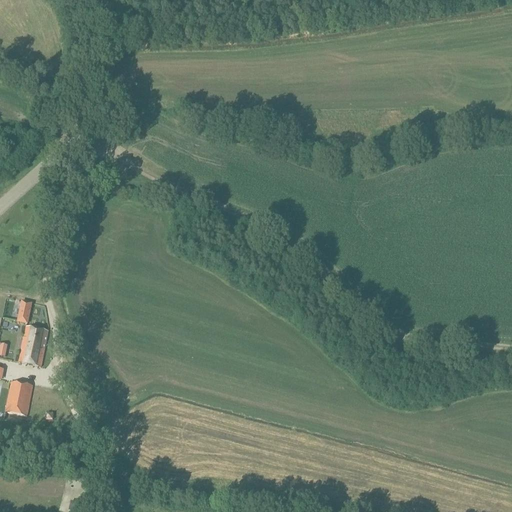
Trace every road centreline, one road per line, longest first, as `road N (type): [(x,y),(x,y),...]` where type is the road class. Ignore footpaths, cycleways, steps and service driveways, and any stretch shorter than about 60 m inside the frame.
road 1 (track): [(511,350),(400,337),(272,230),(182,190),(113,147),(77,137)]
road 2 (unclassified): [(77,137),(45,290),(60,379),(79,419)]
road 3 (unclassified): [(77,137),(104,0)]
